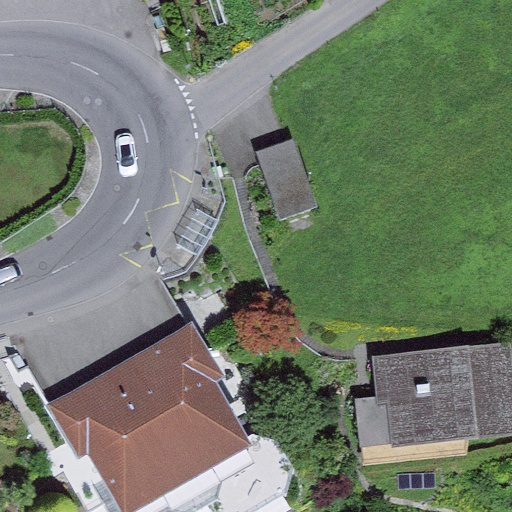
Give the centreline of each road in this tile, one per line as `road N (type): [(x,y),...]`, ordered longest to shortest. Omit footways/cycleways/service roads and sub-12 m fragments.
road 1 (unclassified): [(147,133),(354,0)]
road 2 (tertiary): [(0,296),(97,249),(128,218),(144,183),(147,133)]
road 3 (tertiary): [(147,133),(130,104),(85,67),(0,56)]
